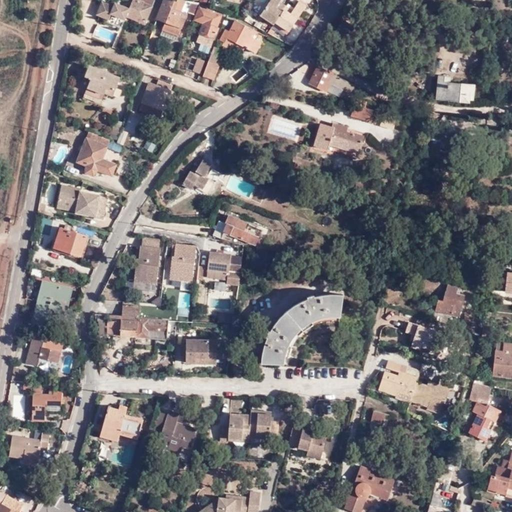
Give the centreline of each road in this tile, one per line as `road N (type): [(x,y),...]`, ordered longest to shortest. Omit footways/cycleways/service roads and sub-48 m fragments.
road 1 (residential): [(335,0),(267,83),(182,141),(120,226),(84,319),(92,383),(51,504)]
road 2 (tertiary): [(67,0),(0,380)]
